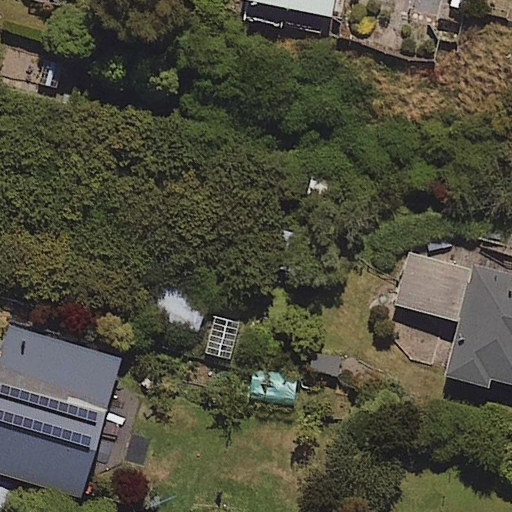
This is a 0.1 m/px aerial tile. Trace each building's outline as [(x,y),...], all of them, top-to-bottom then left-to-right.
[(339,0),(245,0),(245,4),(335,23),(339,0)] [(313,242),(274,230),(263,266),(302,278),(313,242)] [(511,274),(473,265),(443,380),(489,392),(491,384),(511,389),(511,274)] [(212,298),(158,280),(145,319),(199,336),(212,298)] [(0,361),(0,478),(82,503),(124,360),(10,326),(0,361)]
